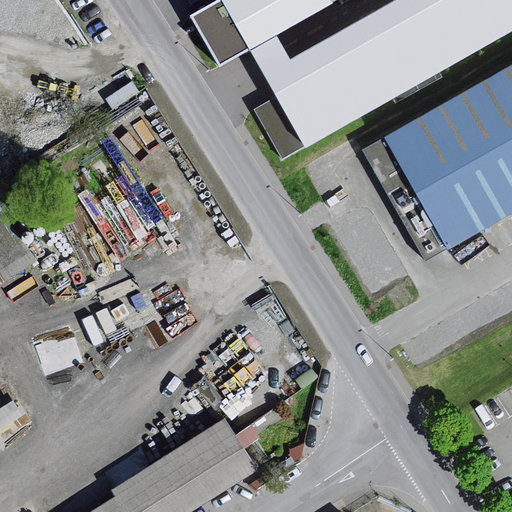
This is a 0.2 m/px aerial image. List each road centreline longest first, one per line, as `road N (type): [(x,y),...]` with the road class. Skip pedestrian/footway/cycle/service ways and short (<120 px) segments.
road 1 (unclassified): [(126,0),(455,511)]
road 2 (unknown): [(282,241),(211,316),(173,392),(146,425),(65,476),(0,490)]
